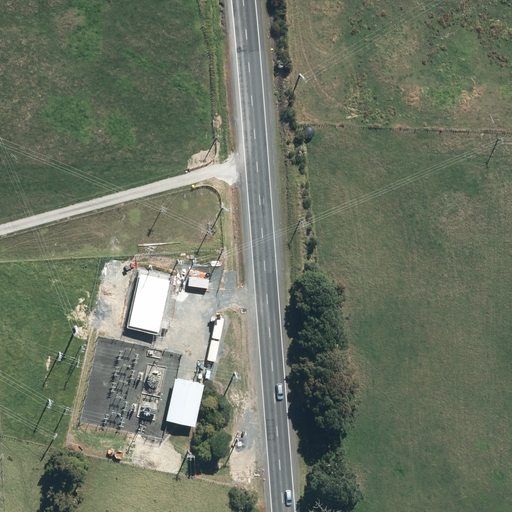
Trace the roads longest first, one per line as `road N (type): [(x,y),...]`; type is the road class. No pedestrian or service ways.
road 1 (trunk): [(232,0),(273,511)]
road 2 (track): [(246,169),(0,235)]
